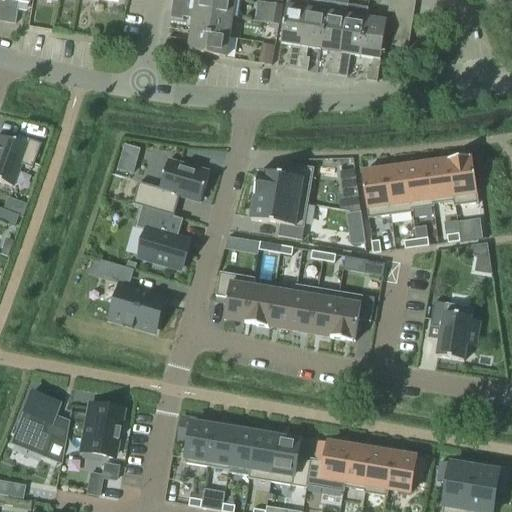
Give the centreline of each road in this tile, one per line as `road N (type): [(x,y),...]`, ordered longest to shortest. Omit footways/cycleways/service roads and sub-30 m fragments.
road 1 (residential): [(251,102),(185,339)]
road 2 (residential): [(251,102),(378,104),(475,91)]
road 3 (residential): [(185,339),(384,374)]
road 4 (residential): [(185,339),(149,511)]
road 5 (residential): [(141,90),(2,59)]
road 6 (residential): [(384,374),(511,397)]
